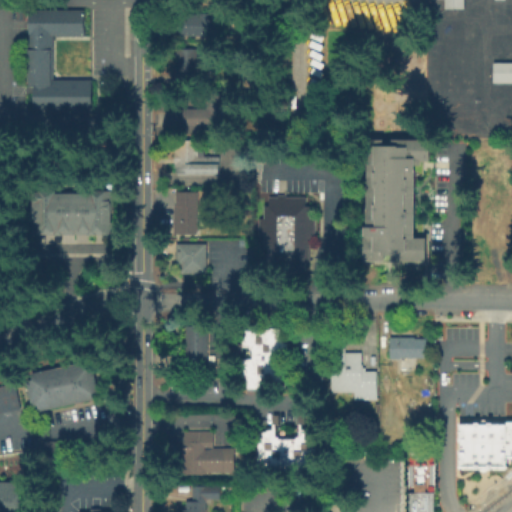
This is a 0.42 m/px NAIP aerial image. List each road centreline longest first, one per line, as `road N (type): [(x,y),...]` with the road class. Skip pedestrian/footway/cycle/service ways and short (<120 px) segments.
road 1 (tertiary): [(140,0),(139,511)]
road 2 (tertiary): [(434,300),(141,300)]
road 3 (tertiary): [(141,300),(88,305),(0,347)]
